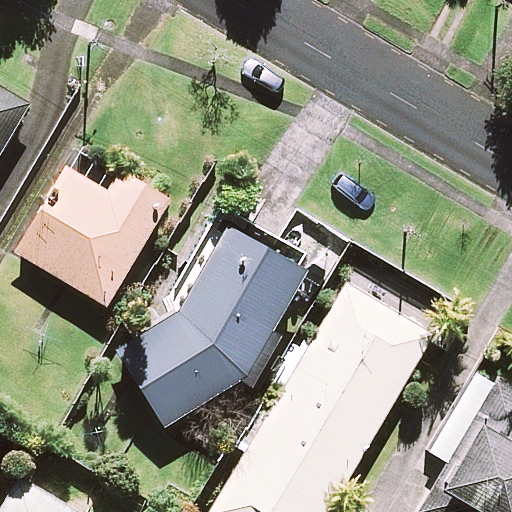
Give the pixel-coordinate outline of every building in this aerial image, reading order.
[(0,150),(26,106),(0,91),(0,150)] [(84,175),(68,166),(16,254),(104,306),(167,200),(117,171),(107,189),(84,175)] [(172,311),(111,350),(162,429),(240,379),(251,386),(279,337),(269,331),(303,273),(222,225),(172,311)] [(325,511),(433,330),(347,279),(209,511),(325,511)] [(511,511),(511,393),(473,372),(428,454),(443,462),(415,511),(511,511)] [(72,511),(19,479),(0,510),(0,511),(72,511)]
